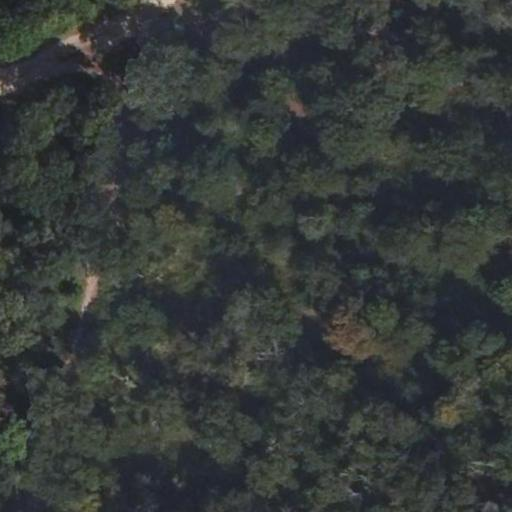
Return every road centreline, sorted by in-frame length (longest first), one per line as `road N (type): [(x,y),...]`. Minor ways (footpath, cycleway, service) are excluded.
road 1 (track): [(26,511),(148,16)]
road 2 (track): [(167,0),(62,71),(0,93)]
